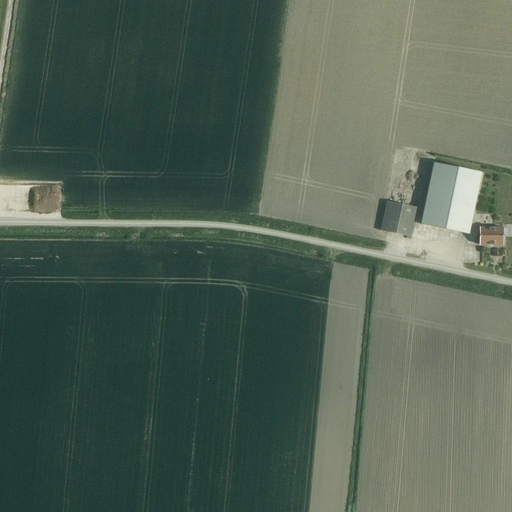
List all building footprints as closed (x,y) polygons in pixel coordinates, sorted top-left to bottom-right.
[(434,164),(421,224),(469,234),(482,174),(434,164)] [(36,184),(37,199),(59,198),(58,183),(36,184)] [(387,202),(381,232),(410,238),(416,208),(387,202)] [(503,228),(480,228),(480,245),(503,246),(503,228)] [(475,257),(475,251),(468,251),(467,247),(462,248),(463,259),(475,257)]
